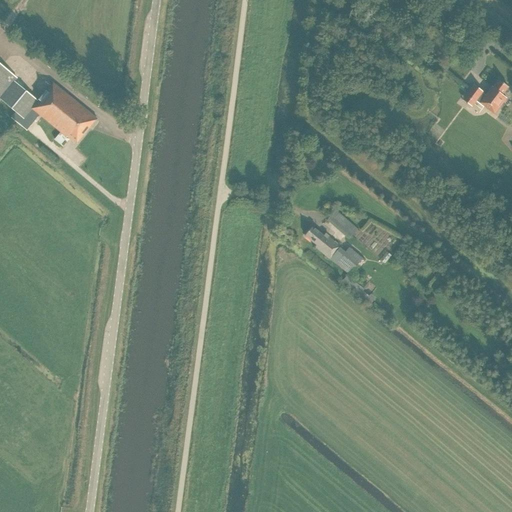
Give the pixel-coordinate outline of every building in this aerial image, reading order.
[(76,143),(97,118),(53,83),(38,100),(23,87),(37,71),(19,56),(7,70),(0,63),(0,99),(31,125),(40,115),(61,133),(62,132),(76,143)] [(477,99),(480,102),(480,103),(494,114),(506,98),(502,95),(508,87),(499,80),(493,87),(492,86),(485,95),(482,93),(483,92),(474,85),(465,96),(474,103),(477,99)] [(341,215),(341,216),(333,225),(345,236),(354,226),(341,215)] [(330,259),(341,246),(325,233),(323,235),(312,226),(305,235),(316,245),(314,247),(330,259)] [(350,276),(363,259),(350,249),(337,265),(350,276)]
